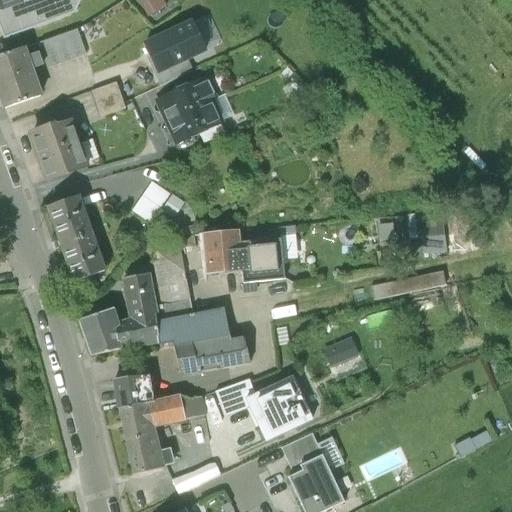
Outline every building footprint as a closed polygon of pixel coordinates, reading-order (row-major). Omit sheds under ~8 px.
[(0,22),(6,40),(76,14),(81,0),(0,0),(0,12),(0,14),(0,13),(0,22)] [(161,0),(149,0),(142,4),(149,17),(166,8),(161,0)] [(192,23),(145,44),(158,73),(205,51),(192,23)] [(41,43),(50,70),(87,58),(83,46),(90,43),(85,28),(41,43)] [(24,49),(0,57),(0,94),(5,109),(40,96),(24,49)] [(158,103),(169,125),(213,104),(216,103),(206,81),(158,103)] [(118,85),(92,93),(101,120),(127,112),(118,85)] [(223,126),(213,104),(169,125),(178,146),(201,136),(223,126)] [(34,133),(51,182),(89,169),(71,120),(34,133)] [(227,135),(223,126),(201,136),(205,145),(227,135)] [(153,222),(174,192),(154,178),(133,208),(153,222)] [(55,194),(59,204),(79,197),(75,187),(55,194)] [(59,204),(49,208),(76,282),(105,271),(79,197),(59,204)] [(403,218),(405,240),(445,237),(444,215),(403,218)] [(153,264),(161,308),(190,302),(177,229),(164,232),(153,264)] [(242,246),(206,247),(208,288),(252,285),(251,266),(243,266),(243,256),(242,246)] [(243,266),(251,266),(252,285),(252,293),(287,291),(285,254),(243,256),(243,266)] [(446,287),(444,273),(372,288),(375,302),(446,287)] [(132,323),(118,326),(124,353),(159,347),(157,318),(155,309),(150,277),(125,281),(132,323)] [(161,308),(155,309),(157,318),(159,347),(159,348),(175,345),(182,379),(250,365),(244,339),(233,342),(230,336),(225,311),(193,318),(190,302),(161,308)] [(93,358),(124,353),(118,326),(113,312),(81,324),(93,358)] [(355,354),(351,343),(326,353),(331,364),(355,354)] [(117,408),(121,407),(149,402),(154,402),(150,378),(114,381),(117,408)] [(255,395),(245,399),(249,408),(265,442),(312,420),(292,378),(255,395)] [(249,381),(215,392),(224,417),(249,408),(245,399),(255,395),(249,381)] [(154,402),(149,402),(154,426),(184,419),(206,413),(202,397),(191,400),(181,396),(154,402)] [(127,439),(156,433),(154,426),(149,402),(121,407),(127,439)] [(160,452),(156,433),(127,439),(133,473),(174,463),(171,449),(160,452)] [(312,434),(281,449),(293,475),(301,471),(299,466),(322,456),(312,434)] [(468,439),(454,447),(461,459),(475,451),(468,439)] [(322,456),(299,466),(301,471),(293,475),(288,478),(303,511),(323,511),(344,503),(322,456)] [(173,478),(179,493),(220,474),(215,465),(201,465),(173,478)]
